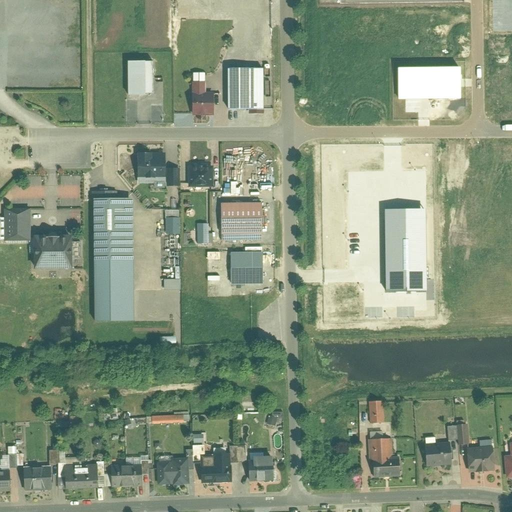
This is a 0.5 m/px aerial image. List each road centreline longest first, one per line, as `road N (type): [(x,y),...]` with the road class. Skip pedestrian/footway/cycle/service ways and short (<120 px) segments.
road 1 (residential): [(289,133),(298,500)]
road 2 (residential): [(4,511),(298,500)]
road 3 (residential): [(298,500),(477,495),(511,502)]
road 4 (residential): [(289,133),(478,131)]
road 5 (residential): [(287,0),(289,133)]
road 6 (residential): [(478,131),(477,0)]
